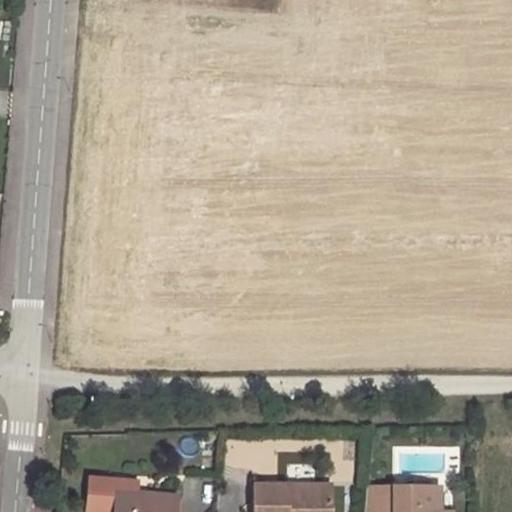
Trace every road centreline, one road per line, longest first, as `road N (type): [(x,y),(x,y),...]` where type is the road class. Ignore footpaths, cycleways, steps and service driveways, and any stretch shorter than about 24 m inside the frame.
road 1 (track): [(24,373),(128,384),(511,385)]
road 2 (unclassified): [(51,0),(24,373)]
road 3 (unclassified): [(13,511),(24,373)]
